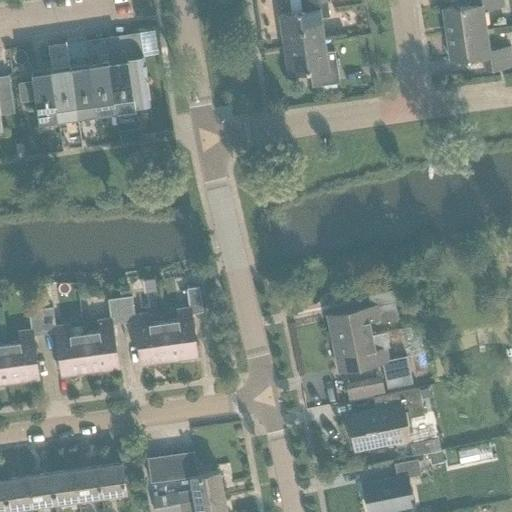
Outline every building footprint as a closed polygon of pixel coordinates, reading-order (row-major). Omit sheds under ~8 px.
[(330,17),(327,0),(298,0),(300,11),(279,14),(284,45),(324,39),(321,18),(330,17)] [(501,0),(474,0),(475,3),(442,8),(445,34),(486,29),(483,8),(503,5),(501,0)] [(511,65),(508,45),(488,48),(486,29),(445,34),(449,59),(482,55),(483,69),(511,65)] [(312,87),(339,83),(335,51),(326,52),(324,39),(284,45),(288,75),(310,72),(312,87)] [(135,105),(150,102),(142,53),(107,60),(115,112),(135,109),(135,105)] [(115,112),(107,60),(89,63),(96,115),(115,112)] [(96,115),(89,63),(69,66),(77,118),(96,115)] [(69,66),(50,69),(58,120),(77,118),(69,66)] [(38,123),(58,120),(50,69),(30,72),(38,123)] [(0,115),(15,113),(9,75),(0,76),(0,128),(2,128),(0,115)] [(130,129),(119,131),(121,143),(132,141),(130,129)] [(121,297),(130,296),(128,284),(119,285),(121,297)] [(197,357),(191,313),(203,312),(200,287),(188,288),(190,306),(177,308),(178,319),(160,322),(166,361),(190,357),(197,357)] [(393,288),(368,293),(370,305),(327,314),(333,340),(371,332),(369,320),(379,318),(380,323),(399,318),(393,288)] [(121,297),(124,323),(135,321),(141,364),(166,361),(160,322),(149,323),(148,312),(134,314),(132,296),(121,297)] [(84,333),(90,371),(119,367),(113,324),(124,323),(121,297),(109,299),(111,317),(98,319),(100,331),(84,333)] [(40,308),(44,334),(55,332),(61,375),(90,371),(84,333),(69,335),(68,324),(55,325),(53,307),(40,308)] [(18,331),(19,341),(5,343),(10,382),(40,378),(34,335),(44,334),(40,308),(28,310),(31,329),(18,331)] [(382,361),(387,387),(413,382),(407,355),(388,359),(386,346),(389,345),(386,331),(372,334),(371,332),(333,340),(339,371),(382,361)] [(0,383),(10,382),(5,343),(0,344),(0,383)] [(382,378),(346,386),(346,388),(349,400),(385,392),(382,380),(382,378)] [(424,414),(419,387),(418,386),(417,387),(417,386),(372,395),(375,409),(348,414),(355,448),(408,437),(404,418),(424,414)] [(424,439),(409,443),(412,454),(427,451),(424,439)] [(441,450),(429,453),(431,465),(444,462),(441,450)] [(190,476),(189,475),(197,474),(194,451),(182,453),(185,477),(190,476)] [(182,453),(170,454),(174,479),(185,477),(182,453)] [(170,454),(159,456),(163,480),(174,479),(170,454)] [(159,456),(147,458),(151,482),(163,480),(159,456)] [(394,462),(397,476),(362,483),(368,511),(413,503),(408,475),(420,473),(417,457),(394,462)] [(126,492),(122,462),(98,466),(102,495),(126,492)] [(78,499),(102,495),(98,466),(74,469),(78,499)] [(74,469),(51,472),(55,502),(78,499),(74,469)] [(189,475),(190,476),(194,500),(224,494),(219,470),(197,474),(189,475)] [(55,502),(51,472),(27,476),(31,505),(55,502)] [(31,505),(27,476),(4,479),(8,509),(31,505)] [(0,509),(8,509),(4,479),(0,479),(0,509)] [(155,507),(180,502),(178,493),(153,497),(155,507)] [(186,511),(196,510),(196,511),(227,511),(224,494),(194,500),(180,502),(155,507),(155,511),(186,511)]
